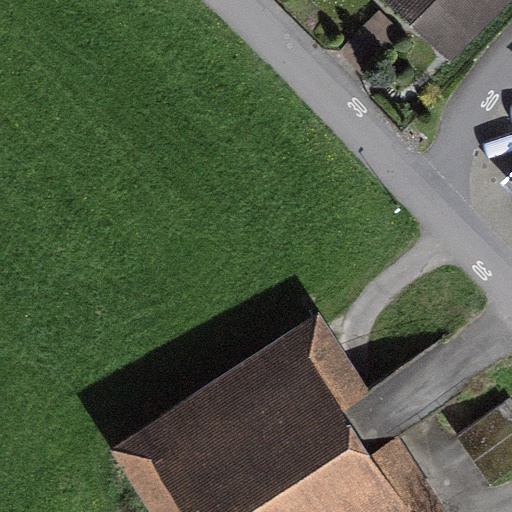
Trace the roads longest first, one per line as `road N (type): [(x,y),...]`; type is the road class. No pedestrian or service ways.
road 1 (residential): [(224,0),(436,212)]
road 2 (residential): [(436,212),(495,79),(511,61)]
